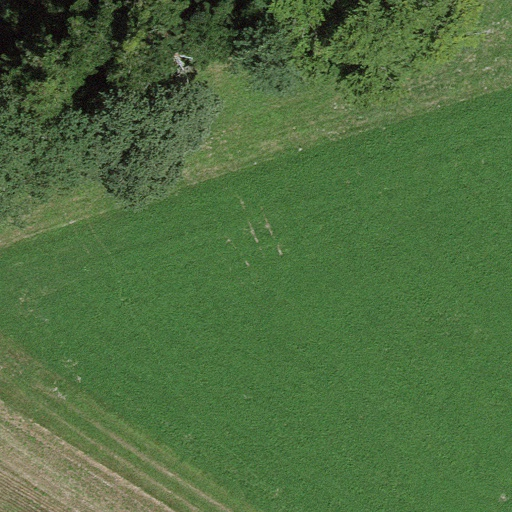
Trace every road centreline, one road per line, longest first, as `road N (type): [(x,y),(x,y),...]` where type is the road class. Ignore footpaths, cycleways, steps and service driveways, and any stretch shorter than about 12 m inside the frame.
road 1 (track): [(0,193),(68,147),(297,51),(384,0)]
road 2 (track): [(231,511),(0,359)]
